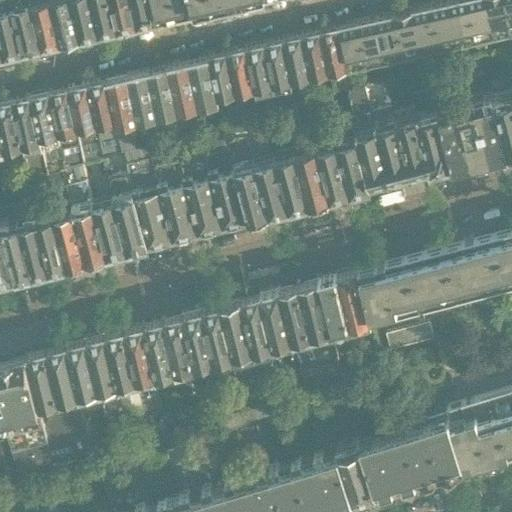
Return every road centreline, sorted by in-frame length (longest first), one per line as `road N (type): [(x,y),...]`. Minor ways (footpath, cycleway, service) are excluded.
road 1 (residential): [(0,317),(511,184)]
road 2 (residential): [(0,76),(342,0)]
